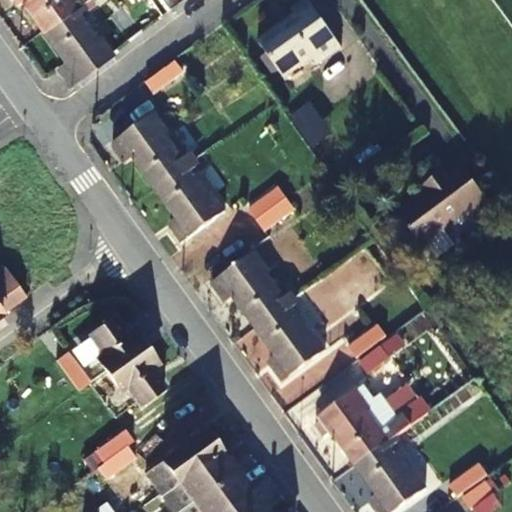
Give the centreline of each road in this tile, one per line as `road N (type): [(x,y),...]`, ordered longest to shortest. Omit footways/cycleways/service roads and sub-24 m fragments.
road 1 (residential): [(324,511),(132,250)]
road 2 (residential): [(227,0),(47,124)]
road 3 (residential): [(0,340),(132,250)]
road 4 (residential): [(132,250),(47,124)]
